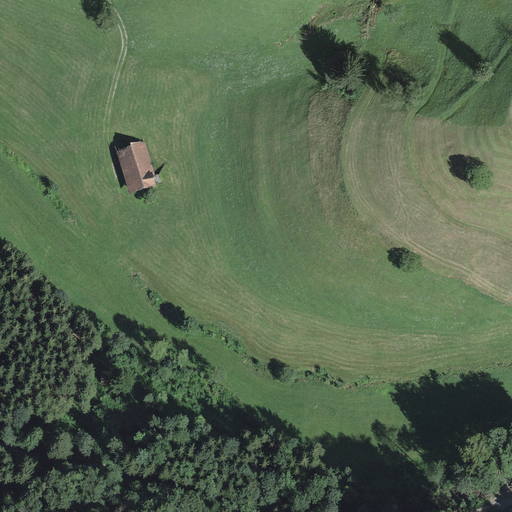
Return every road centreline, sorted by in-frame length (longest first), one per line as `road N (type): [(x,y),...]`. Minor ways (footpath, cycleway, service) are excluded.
road 1 (unclassified): [(0,447),(248,511)]
road 2 (track): [(105,0),(124,47),(108,109),(107,156)]
